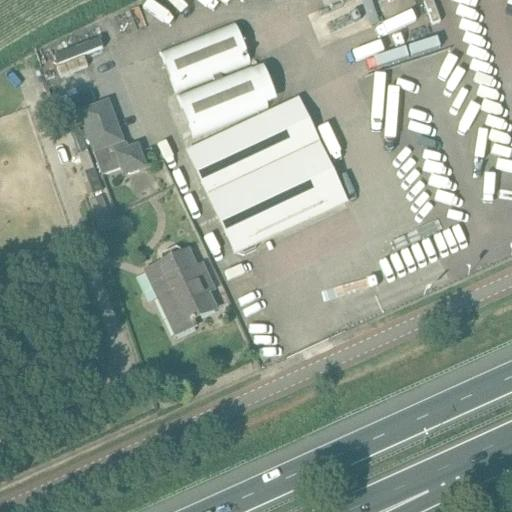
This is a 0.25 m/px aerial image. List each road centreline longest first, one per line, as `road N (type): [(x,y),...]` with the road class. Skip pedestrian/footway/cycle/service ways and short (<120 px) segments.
road 1 (unknown): [(310,373),(287,287),(345,233),(367,186),(361,147),(310,51),(283,27),(236,13),(112,63)]
road 2 (unclassified): [(3,511),(511,283)]
road 3 (motorway): [(511,375),(210,511)]
